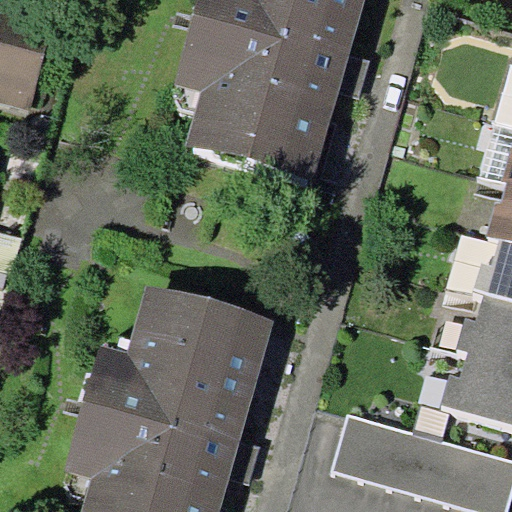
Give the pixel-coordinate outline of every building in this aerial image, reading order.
[(354,0),(213,0),(170,155),(300,192),(354,0)] [(47,20),(0,8),(0,106),(23,113),(47,20)] [(511,119),(480,247),(511,255),(511,119)] [(511,255),(480,247),(436,409),(511,429),(511,255)] [(201,511),(253,328),(129,293),(67,511),(201,511)] [(503,511),(511,484),(511,465),(345,414),(328,471),(461,511),(503,511)]
